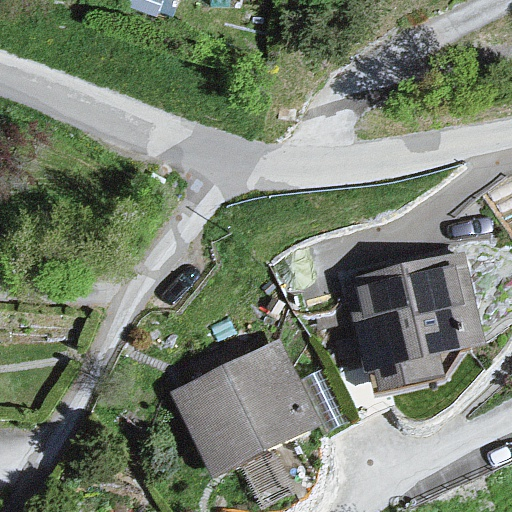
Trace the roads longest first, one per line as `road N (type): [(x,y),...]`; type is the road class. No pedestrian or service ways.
road 1 (residential): [(0,77),(232,163),(332,168),(511,137)]
road 2 (residential): [(511,417),(348,511)]
